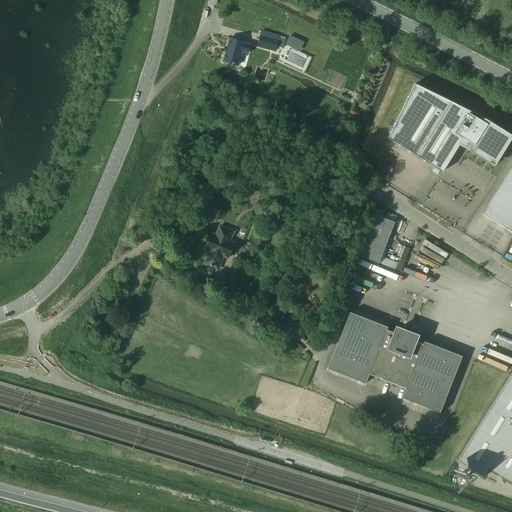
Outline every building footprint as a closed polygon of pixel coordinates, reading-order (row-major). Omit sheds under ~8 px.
[(262,30),(257,46),(274,52),(280,36),(262,30)] [(229,39),(223,62),(238,66),(242,52),(247,54),(250,46),(244,44),(244,43),(229,39)] [(389,138),(443,172),(460,144),(469,149),(469,150),(495,166),(511,138),(511,135),(484,118),(483,121),(468,112),(469,110),(415,84),(389,138)] [(511,166),(488,204),(511,218),(511,166)] [(395,222),(375,215),(359,256),(379,264),(395,222)] [(234,243),(229,241),(233,232),(220,227),(216,236),(211,234),(205,249),(210,251),(205,264),(218,269),(223,256),(228,258),(234,243)] [(369,374),(406,389),(402,398),(440,413),(462,356),(424,342),(423,344),(415,341),(416,336),(397,329),(396,333),(387,330),(388,327),(350,312),(328,369),(366,384),(369,374)] [(486,324),(511,334),(511,321),(510,325),(489,316),(486,324)] [(511,363),(511,357),(492,350),(490,355),(511,363)] [(480,353),(477,358),(502,369),(504,363),(480,353)] [(483,476),(489,468),(511,482),(511,375),(458,460),(483,476)]
